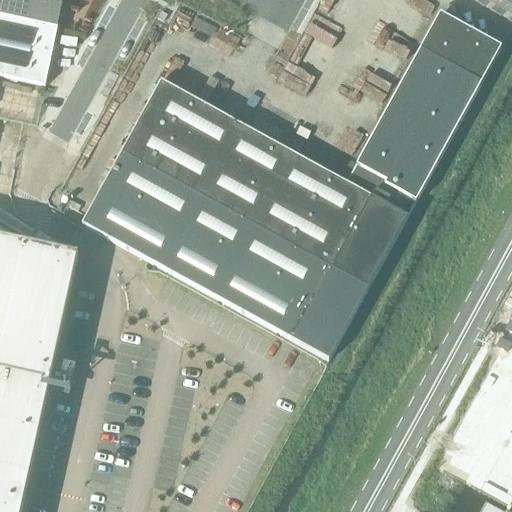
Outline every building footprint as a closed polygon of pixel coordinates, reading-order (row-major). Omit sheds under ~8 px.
[(1,0),(0,7),(0,17),(12,20),(16,0),(1,0)] [(16,0),(12,20),(57,30),(63,0),(16,0)] [(511,0),(505,0),(499,14),(511,19),(511,0)] [(121,156),(81,227),(328,364),(407,220),(407,219),(415,204),(416,204),(501,50),(439,16),(356,167),(355,166),(354,167),(355,168),(341,183),(336,180),(335,180),(319,171),(296,159),(236,125),(208,110),(160,84),(153,97),(138,125),(121,156)] [(0,78),(44,88),(57,30),(0,18),(0,78)] [(0,511),(21,511),(77,259),(60,255),(61,248),(38,233),(28,248),(9,244),(11,237),(0,230),(0,511)]
